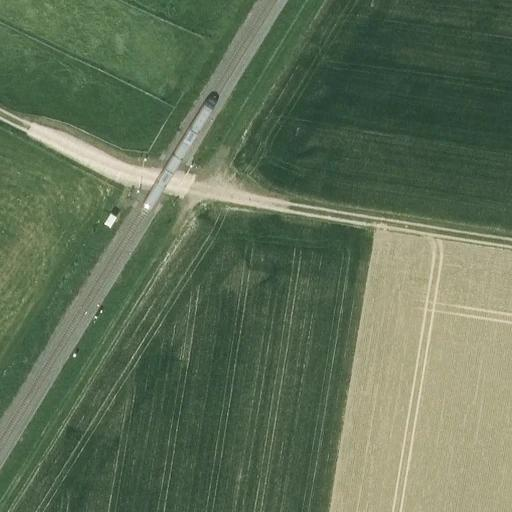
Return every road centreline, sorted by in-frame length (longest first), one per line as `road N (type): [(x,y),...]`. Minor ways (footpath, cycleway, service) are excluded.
road 1 (track): [(511,241),(136,177),(0,114)]
road 2 (track): [(2,511),(192,189)]
